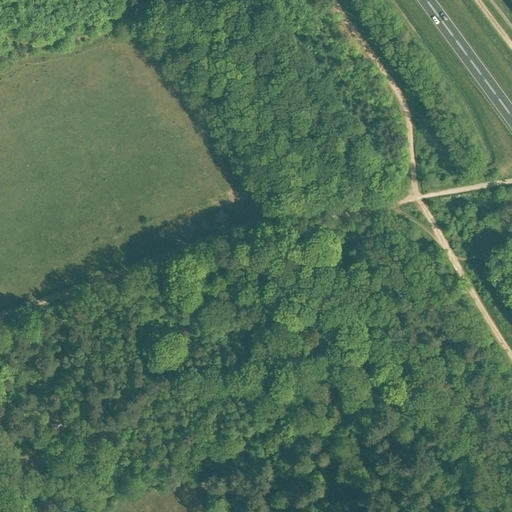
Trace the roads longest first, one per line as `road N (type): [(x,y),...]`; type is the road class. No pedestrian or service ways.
road 1 (track): [(0,318),(269,218),(379,202)]
road 2 (track): [(331,0),(402,105),(415,193)]
road 3 (trunk): [(511,117),(425,0)]
